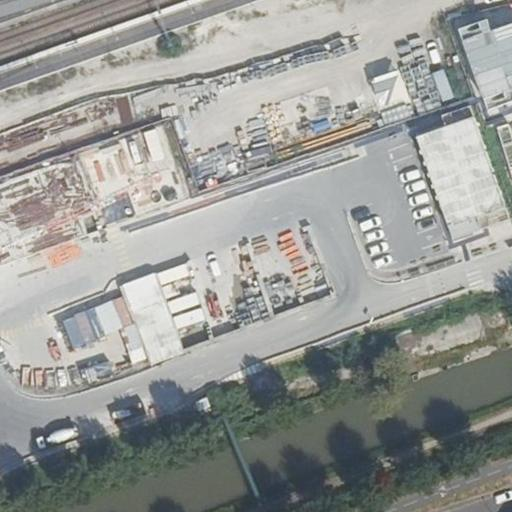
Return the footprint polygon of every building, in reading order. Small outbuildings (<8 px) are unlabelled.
[(0,0),(0,21),(62,2),(61,0),(0,0)] [(511,9),(455,28),(482,109),(511,98),(511,9)] [(511,208),(485,115),(420,133),(449,236),(511,218),(511,208)] [(101,224),(186,199),(164,125),(139,133),(165,135),(0,183),(0,211),(38,215),(52,211),(51,227),(61,228),(72,225),(73,213),(96,206),(101,224)] [(136,368),(187,352),(161,272),(124,284),(128,297),(73,315),(73,316),(57,321),(67,352),(125,333),(136,368)]
